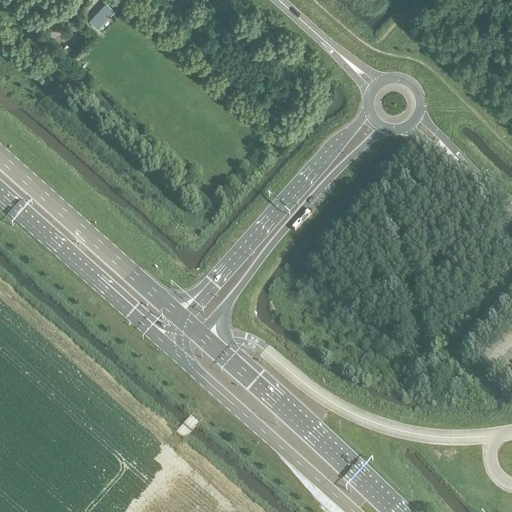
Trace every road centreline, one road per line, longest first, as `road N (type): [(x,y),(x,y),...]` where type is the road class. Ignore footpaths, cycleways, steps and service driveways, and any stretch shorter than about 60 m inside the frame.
road 1 (secondary): [(369,109),(181,318)]
road 2 (secondary): [(199,334),(323,185),(388,128)]
road 3 (primary): [(393,511),(199,334)]
road 4 (primary): [(181,318),(0,153)]
road 5 (primary): [(171,350),(352,511)]
road 6 (primary): [(0,196),(171,350)]
road 7 (track): [(97,0),(53,47),(0,0)]
